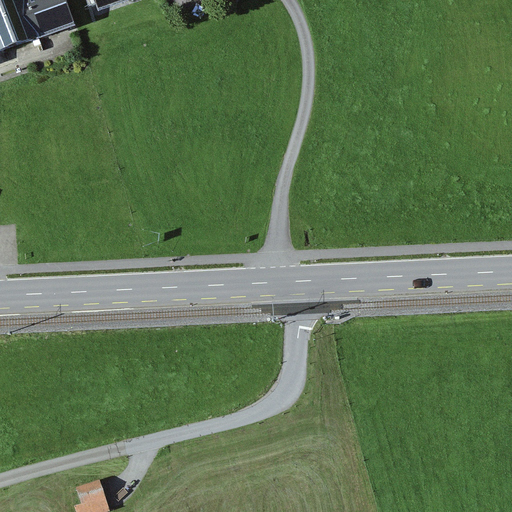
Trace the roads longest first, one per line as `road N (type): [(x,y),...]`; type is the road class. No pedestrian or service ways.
road 1 (unclassified): [(0,488),(234,426),(281,404),(298,378),(301,280)]
road 2 (secondary): [(301,280),(0,292)]
road 3 (secondary): [(511,271),(301,280)]
